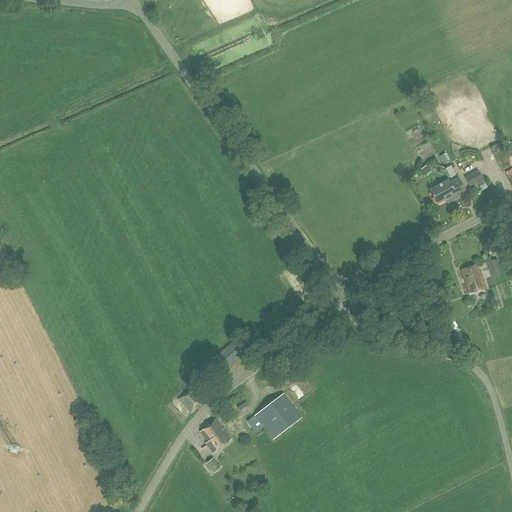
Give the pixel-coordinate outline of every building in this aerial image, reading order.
[(491,147),(496,158),(501,169),(510,165),(505,154),(500,143),(491,147)] [(421,169),(425,174),(430,170),(426,165),(421,169)] [(485,183),(478,170),(465,177),(470,186),(478,182),(480,186),(485,183)] [(437,204),(449,198),(451,201),(466,193),(459,178),(450,183),(448,180),(430,190),(437,204)] [(452,237),(435,243),(437,249),(454,243),(452,237)] [(511,255),(508,242),(502,243),(505,257),(511,255)] [(497,259),(487,262),(492,277),(502,274),(497,259)] [(469,293),(485,287),(477,264),(461,270),(469,293)] [(298,271),(290,276),(296,287),(304,283),(298,271)] [(434,307),(442,306),(439,290),(431,292),(434,307)] [(457,321),(452,323),(455,332),(460,330),(457,321)] [(299,385),(295,390),(303,398),(307,393),(299,385)] [(191,412),(204,400),(192,386),(178,399),(191,412)] [(273,439),(302,417),(284,393),(255,415),(273,439)] [(212,453),(232,439),(224,428),(223,429),(216,419),(199,431),(207,441),(205,443),(212,453)] [(221,469),(213,460),(207,464),(215,474),(221,469)]
